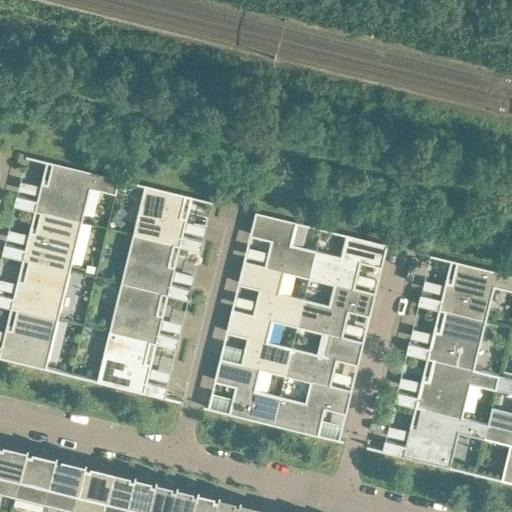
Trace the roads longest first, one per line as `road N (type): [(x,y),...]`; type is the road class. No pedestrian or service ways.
road 1 (residential): [(341,498),(403,248)]
road 2 (residential): [(178,458),(240,208)]
road 3 (residential): [(178,458),(0,414)]
